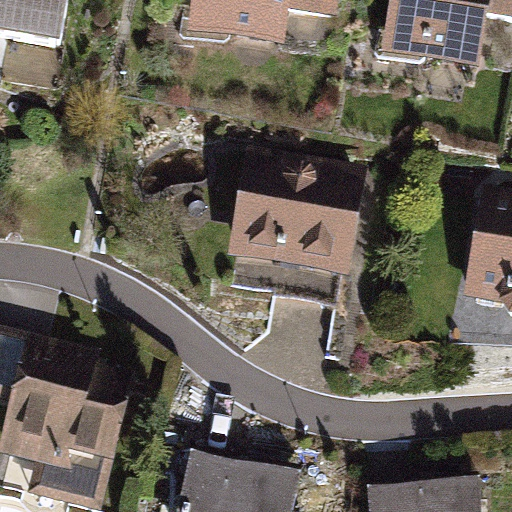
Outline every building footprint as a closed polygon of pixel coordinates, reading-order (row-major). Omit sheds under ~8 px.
[(0,0),(0,34),(51,44),(59,0),(0,0)] [(329,0),(180,0),(176,27),(286,45),(291,14),(326,20),(329,0)] [(511,0),(373,0),(365,49),(477,70),(486,22),(509,26),(511,10),(511,0)] [(371,170),(254,148),(234,258),(351,279),(371,170)] [(511,195),(484,190),(464,300),(511,309),(511,195)] [(103,353),(0,326),(0,405),(15,409),(3,458),(35,466),(27,497),(84,511),(106,511),(141,378),(109,370),(111,363),(101,361),(103,353)] [(304,478),(194,455),(181,511),(304,511),(305,511),(298,510),(304,478)] [(489,511),(488,485),(372,492),(372,511),(489,511)]
